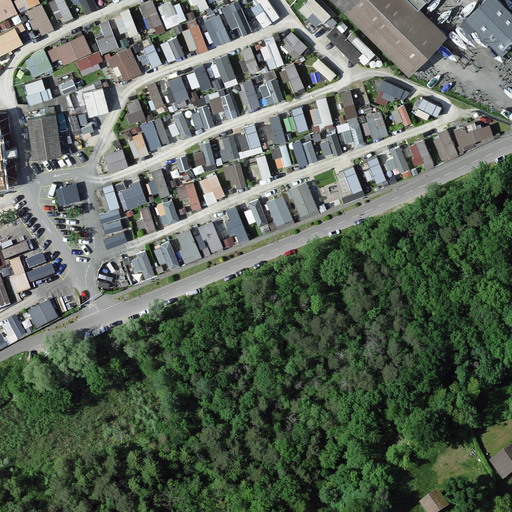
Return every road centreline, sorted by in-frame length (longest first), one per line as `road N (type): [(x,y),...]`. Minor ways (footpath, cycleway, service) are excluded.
road 1 (residential): [(355,79),(378,73),(442,98),(444,121),(235,197),(95,260)]
road 2 (residential): [(511,144),(101,318)]
road 3 (residential): [(90,183),(355,79)]
road 4 (residential): [(290,18),(127,88),(90,183)]
road 5 (residential): [(4,83),(20,46),(129,0)]
